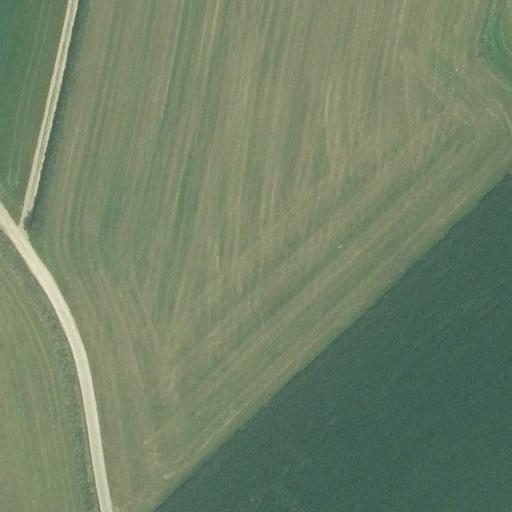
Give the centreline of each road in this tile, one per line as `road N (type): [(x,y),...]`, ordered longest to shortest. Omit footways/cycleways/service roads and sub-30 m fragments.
road 1 (unclassified): [(108,511),(83,370),(54,294),(23,244)]
road 2 (track): [(23,244),(77,0)]
